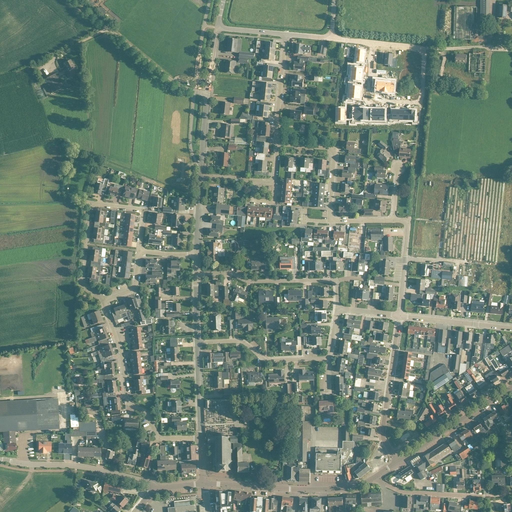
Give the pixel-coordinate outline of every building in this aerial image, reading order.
[(493,13),(493,1),(484,0),(484,13),(493,13)] [(506,19),(507,5),(500,5),(499,18),(506,19)] [(99,7),(95,11),(103,18),(104,17),(106,14),(99,7)] [(483,9),(466,8),(466,19),(462,18),(461,40),(481,41),(483,9)] [(10,39),(9,32),(2,33),(3,40),(10,39)] [(229,46),(228,46),(227,52),(237,53),(238,40),(229,39),(230,39),(229,46)] [(303,52),(310,53),(311,46),(304,46),(304,45),(296,44),(295,54),(303,55),(303,52)] [(357,51),(356,63),(363,64),(364,51),(362,51),(360,50),(359,51),(357,51)] [(470,54),(469,59),(469,72),(474,73),(474,77),(480,77),(480,73),(485,73),(486,51),(473,51),(473,54),(470,54)] [(396,68),(397,60),(392,59),(393,55),(386,54),(385,65),(389,66),(388,67),(396,68)] [(305,64),(305,62),(309,62),(309,58),(298,57),(298,61),(298,63),(294,63),(294,70),(304,72),(305,64)] [(64,63),(67,68),(64,69),(68,78),(75,75),(72,70),(75,69),(71,60),(64,63)] [(234,74),(236,62),(226,61),(226,65),(226,73),(225,73),(234,74)] [(350,65),(349,74),(350,75),(350,74),(362,75),(363,70),(356,69),(356,66),(350,65)] [(65,87),(58,73),(45,79),(52,94),(65,87)] [(347,80),(346,83),(348,83),(354,84),(355,81),(361,82),(362,75),(350,74),(350,75),(349,80),(347,80)] [(292,87),(303,88),(304,80),(302,80),(302,76),(295,76),(295,79),(293,79),(292,87)] [(375,80),(374,86),(377,86),(377,91),(382,92),(383,83),(384,80),(375,80)] [(348,83),(347,93),(348,93),(348,92),(360,93),(361,88),(354,87),(354,84),(348,83)] [(294,89),(293,93),(294,93),(294,96),(291,96),(290,103),(301,104),(301,97),(300,97),(300,96),(305,97),(306,90),(294,89)] [(345,98),(345,101),(350,102),(353,102),(353,99),(360,99),(360,93),(348,92),(348,93),(348,98),(345,98)] [(220,115),(229,116),(230,103),(222,102),(220,115)] [(318,116),(319,109),(305,107),(304,114),(318,116)] [(351,116),(351,124),(355,124),(355,122),(361,122),(360,122),(361,110),(360,110),(355,110),(355,116),(351,116)] [(360,110),(361,110),(360,122),(361,122),(366,122),(366,123),(369,123),(370,117),(366,116),(367,110),(360,110)] [(370,117),(369,123),(379,123),(379,110),(373,110),(373,117),(370,117)] [(379,110),(379,123),(388,123),(388,117),(384,117),(385,110),(379,110)] [(290,115),(290,119),(301,120),(302,112),(291,111),(290,111),(290,115)] [(393,117),(389,117),(389,124),(393,124),(393,121),(398,121),(398,112),(393,112),(393,117)] [(415,112),(409,112),(409,121),(414,121),(414,124),(418,124),(419,117),(415,117),(415,112)] [(261,131),(270,132),(271,126),(270,126),(270,123),(258,122),(258,128),(261,128),(261,131)] [(222,124),(221,129),(222,129),(221,138),(230,139),(231,125),(222,124)] [(257,133),(257,139),(266,140),(266,137),(270,137),(270,132),(261,131),(261,134),(257,133)] [(269,149),(269,144),(266,143),(266,140),(257,139),(256,145),(260,145),(260,148),(268,149),(269,149)] [(385,150),(388,147),(381,141),(378,144),(385,150)] [(405,158),(410,158),(410,150),(400,149),(401,141),(399,141),(393,141),(392,141),(394,152),(400,152),(399,157),(405,158)] [(355,143),(352,143),(347,143),(347,150),(349,150),(349,153),(356,154),(360,154),(361,149),(357,149),(355,149),(355,143)] [(269,149),(268,149),(260,148),(256,148),(256,151),(257,152),(257,157),(256,157),(265,158),(265,154),(268,155),(269,149)] [(382,149),(377,156),(385,163),(391,156),(382,149)] [(229,154),(226,154),(221,153),(220,166),(228,167),(229,154)] [(258,166),(267,167),(267,161),(265,161),(265,158),(256,157),(255,164),(259,164),(258,166)] [(358,168),(359,161),(355,161),(356,157),(346,157),(346,164),(352,164),(352,168),(355,168),(358,168)] [(293,158),(286,158),(285,168),(289,168),(289,172),(296,172),(296,165),(293,165),(293,158)] [(312,173),(313,167),(313,166),(313,164),(309,164),(310,160),(301,159),(301,168),(306,168),(306,172),(312,173)] [(324,176),(324,178),(329,179),(329,170),(326,170),(327,161),(319,160),(319,164),(313,164),(313,166),(313,167),(319,168),(318,176),(324,176)] [(255,170),(255,175),(263,176),(264,172),(267,173),(267,167),(258,166),(258,169),(255,169),(255,170)] [(384,170),(384,167),(375,166),(374,172),(377,172),(377,178),(386,179),(387,171),(384,170)] [(355,174),(355,168),(349,168),(348,171),(343,171),(343,172),(342,172),(341,177),(343,177),(351,178),(352,173),(355,174)] [(101,181),(99,180),(97,182),(94,193),(100,195),(101,191),(103,191),(103,190),(106,191),(105,192),(106,192),(106,191),(107,186),(109,180),(104,179),(103,183),(101,181)] [(442,257),(447,258),(497,263),(505,179),(480,179),(479,190),(449,187),(442,257)] [(342,185),(341,193),(346,193),(353,194),(353,190),(350,190),(350,186),(354,186),(355,183),(348,182),(347,185),(342,185)] [(107,186),(106,191),(109,191),(108,195),(116,197),(117,193),(117,192),(120,193),(120,194),(122,189),(122,186),(115,184),(114,188),(110,187),(107,186)] [(213,198),(213,202),(222,203),(224,203),(226,202),(227,187),(232,187),(232,185),(224,184),(224,189),(215,188),(214,198),(213,198)] [(387,196),(387,195),(388,186),(375,185),(374,194),(366,194),(365,198),(377,199),(375,198),(376,195),(387,196)] [(131,198),(135,199),(136,195),(137,189),(134,188),(134,190),(125,187),(123,196),(131,198)] [(144,200),(147,201),(149,192),(140,190),(138,198),(144,200)] [(153,207),(158,208),(161,208),(162,199),(158,199),(158,195),(151,194),(150,203),(154,204),(153,207)] [(163,208),(163,212),(171,213),(172,209),(165,208),(165,206),(166,206),(166,200),(164,199),(163,208)] [(184,199),(176,199),(174,199),(174,210),(184,211),(184,207),(183,207),(184,199)] [(339,212),(350,213),(350,208),(350,205),(350,200),(351,200),(349,200),(344,199),(343,205),(340,204),(339,212)] [(376,207),(376,211),(385,212),(385,205),(386,205),(386,202),(376,201),(375,207),(376,207)] [(217,205),(216,214),(221,215),(229,215),(230,206),(217,205)] [(288,217),(298,218),(298,211),(295,211),(296,208),(284,207),(283,214),(288,214),(288,217)] [(96,211),(95,217),(106,218),(106,215),(107,215),(107,210),(98,209),(98,212),(96,211)] [(161,214),(152,213),(152,217),(153,217),(152,224),(160,225),(161,214)] [(180,228),(180,223),(183,223),(184,216),(181,216),(176,216),(171,215),(171,223),(171,228),(180,228)] [(217,227),(223,227),(224,221),(220,221),(221,217),(212,216),(211,223),(217,224),(217,227)] [(99,226),(108,227),(113,228),(113,226),(109,226),(109,224),(105,224),(106,218),(95,217),(95,222),(99,223),(99,226)] [(288,220),(282,220),(282,226),(290,227),(290,224),(297,224),(298,218),(288,217),(288,220)] [(93,234),(101,235),(104,235),(105,230),(108,230),(108,227),(99,226),(94,225),(93,234)] [(219,233),(223,234),(223,227),(217,227),(216,230),(210,229),(210,236),(219,237),(219,233)] [(381,228),(368,229),(368,238),(371,238),(371,240),(381,240),(381,238),(384,238),(384,228),(381,228)] [(149,235),(148,244),(161,245),(161,240),(162,237),(162,231),(158,230),(157,236),(154,236),(149,235)] [(314,243),(314,241),(315,234),(312,234),(312,230),(306,230),(306,233),(302,233),(302,238),(301,242),(314,243)] [(315,233),(315,234),(314,241),(319,242),(319,243),(322,243),(322,239),(323,231),(318,231),(317,233),(315,233)] [(325,244),(330,244),(331,234),(328,234),(329,231),(323,231),(322,239),(325,240),(325,244)] [(334,235),(331,234),(330,244),(330,245),(335,245),(337,241),(339,241),(340,232),(334,232),(334,235)] [(345,233),(340,232),(339,241),(342,241),(342,243),(347,244),(347,240),(345,240),(345,233)] [(359,245),(359,248),(359,249),(363,250),(365,236),(361,235),(358,234),(350,233),(349,244),(359,245)] [(104,235),(101,235),(93,234),(92,239),(94,240),(94,243),(97,243),(103,244),(104,235)] [(172,246),(181,246),(181,242),(181,239),(182,239),(183,235),(173,235),(172,246)] [(385,238),(385,251),(381,251),(381,255),(385,255),(385,251),(393,251),(393,248),(392,248),(392,238),(385,238)] [(222,240),(221,240),(216,240),(216,244),(210,244),(210,250),(208,250),(208,254),(210,254),(210,263),(213,263),(213,264),(214,264),(214,263),(218,263),(218,254),(222,254),(222,244),(225,244),(225,240),(222,240)] [(91,250),(90,256),(101,257),(103,257),(105,258),(106,249),(104,249),(102,249),(96,248),(93,248),(92,250),(91,250)] [(90,256),(90,261),(91,262),(91,265),(94,265),(100,266),(100,262),(102,263),(103,257),(101,257),(90,256)] [(291,257),(281,258),(281,261),(281,264),(281,269),(287,269),(292,269),(292,264),(295,264),(295,259),(295,257),(291,257)] [(161,271),(161,266),(158,266),(158,265),(156,265),(157,261),(146,261),(146,268),(152,268),(152,271),(161,271)] [(252,262),(248,262),(248,267),(252,267),(252,270),(259,270),(259,272),(265,272),(265,270),(265,265),(265,261),(252,261),(252,262)] [(171,264),(167,264),(167,268),(167,272),(167,275),(175,275),(175,270),(179,270),(179,266),(180,266),(180,265),(179,265),(179,262),(171,262),(171,264)] [(89,267),(88,273),(96,274),(96,271),(99,271),(102,272),(103,266),(102,266),(100,266),(94,265),(91,265),(91,266),(91,268),(89,267)] [(422,265),(421,276),(426,276),(429,276),(429,273),(432,273),(431,279),(437,279),(440,279),(442,279),(444,280),(452,280),(452,272),(442,271),(442,272),(440,272),(440,271),(432,271),(432,270),(433,266),(429,266),(429,265),(427,265),(422,265)] [(158,278),(161,278),(161,272),(157,272),(152,272),(152,276),(146,276),(146,283),(156,283),(156,279),(158,279),(158,278)] [(88,273),(87,278),(90,279),(89,282),(98,283),(99,278),(99,277),(95,277),(96,274),(88,273)] [(465,275),(462,286),(468,287),(471,276),(465,275)] [(222,292),(223,300),(224,300),(224,308),(228,308),(228,300),(228,292),(228,287),(224,287),(224,281),(216,281),(216,285),(208,285),(208,296),(214,296),(214,294),(219,294),(220,293),(220,292),(222,292)] [(416,290),(424,291),(425,281),(417,281),(416,290)] [(179,288),(174,288),(157,289),(157,297),(161,297),(160,291),(169,291),(169,292),(172,292),(172,296),(179,296),(179,288)] [(240,298),(245,300),(247,294),(241,291),(241,290),(237,288),(234,295),(235,295),(233,300),(238,302),(240,298)] [(301,301),(301,296),(301,291),(296,291),(296,292),(289,292),(289,291),(289,295),(285,295),(285,300),(288,300),(289,301),(301,301)] [(259,292),(260,297),(260,303),(273,302),(273,292),(266,293),(266,292),(259,292)] [(385,297),(385,301),(393,301),(393,295),(386,294),(373,293),(373,299),(379,299),(379,297),(385,297)] [(429,307),(431,294),(427,294),(426,300),(423,300),(422,306),(429,307)] [(467,303),(467,299),(468,296),(462,296),(462,295),(453,294),(452,297),(452,302),(455,302),(454,310),(460,310),(461,303),(467,303)] [(417,295),(411,295),(411,300),(416,301),(416,303),(421,303),(422,295),(417,295)] [(435,296),(434,301),(433,306),(437,306),(436,308),(444,309),(445,300),(444,300),(444,297),(435,296)] [(128,302),(130,307),(131,310),(138,308),(139,311),(137,311),(137,313),(139,322),(140,322),(141,325),(145,325),(145,324),(152,324),(152,323),(153,323),(152,319),(151,319),(146,320),(146,321),(145,321),(142,310),(142,306),(141,304),(140,299),(137,300),(136,299),(128,302)] [(483,312),(483,313),(484,303),(484,301),(480,300),(480,302),(472,301),(471,312),(478,312),(478,311),(483,312)] [(167,302),(166,302),(166,304),(166,308),(172,308),(173,312),(178,311),(180,311),(179,304),(173,305),(172,302),(167,302)] [(491,306),(491,309),(490,314),(502,315),(503,304),(499,304),(498,307),(491,306)] [(124,305),(119,307),(121,315),(122,317),(127,315),(129,320),(132,319),(129,311),(127,306),(125,307),(124,305)] [(111,312),(115,321),(123,319),(122,317),(121,315),(119,307),(113,309),(114,311),(111,312)] [(90,314),(91,320),(101,316),(99,311),(90,314)] [(324,311),(319,311),(315,311),(316,317),(315,317),(315,319),(316,321),(317,322),(318,324),(321,323),(321,322),(324,321),(324,322),(325,322),(325,321),(326,321),(326,314),(324,314),(324,311)] [(91,320),(93,325),(103,322),(101,316),(91,320)] [(212,322),(213,331),(221,330),(221,325),(220,316),(210,316),(212,316),(212,321),(211,321),(211,322),(212,322)] [(264,316),(263,316),(263,319),(263,324),(267,324),(267,329),(271,329),(271,328),(279,328),(279,324),(284,324),(284,319),(279,319),(279,318),(267,319),(267,316),(264,316)] [(245,329),(245,331),(253,331),(253,329),(253,319),(238,320),(239,329),(245,329)] [(344,334),(344,339),(351,340),(352,340),(352,337),(353,334),(353,328),(355,321),(348,320),(347,327),(350,328),(349,335),(344,334)] [(379,330),(387,331),(389,324),(380,323),(373,322),(369,321),(368,330),(372,330),(372,326),(379,327),(379,330)] [(166,327),(164,327),(162,328),(162,332),(164,333),(166,333),(166,334),(173,334),(173,328),(172,328),(172,322),(166,322),(166,327)] [(314,324),(300,324),(301,329),(307,328),(308,328),(308,331),(312,331),(312,334),(319,334),(319,335),(319,334),(321,334),(321,327),(314,327),(314,324)] [(91,333),(93,332),(95,337),(106,333),(105,328),(99,330),(98,326),(93,328),(90,329),(91,333)] [(439,335),(439,343),(438,353),(445,354),(445,350),(445,347),(442,346),(442,344),(446,344),(447,331),(440,330),(439,335)] [(374,332),(374,335),(376,335),(375,340),(380,341),(382,342),(387,342),(388,335),(383,334),(382,334),(382,333),(374,332)] [(99,341),(98,342),(99,345),(108,342),(106,339),(108,338),(106,333),(95,337),(88,339),(89,343),(96,341),(96,340),(99,339),(99,341)] [(474,342),(473,357),(477,357),(478,346),(482,347),(482,343),(483,340),(483,335),(477,334),(476,342),(474,342)] [(486,337),(485,350),(487,350),(490,350),(491,347),(494,348),(494,344),(494,341),(495,336),(489,336),(488,338),(486,337)] [(361,341),(361,346),(364,346),(370,347),(369,354),(377,355),(378,353),(385,354),(386,348),(378,347),(377,347),(377,344),(372,343),(365,342),(361,341)] [(99,355),(112,350),(111,345),(109,345),(108,342),(99,345),(100,348),(99,349),(99,351),(98,352),(99,355)] [(287,342),(282,342),(282,351),(283,351),(283,352),(284,352),(284,351),(297,351),(296,342),(287,342)] [(166,352),(165,352),(165,356),(178,355),(178,348),(177,348),(177,343),(170,343),(171,349),(170,349),(167,349),(166,350),(166,352)] [(511,350),(509,346),(500,351),(503,357),(511,351),(511,350)] [(105,356),(105,358),(114,355),(112,350),(99,355),(100,358),(105,356)] [(368,353),(367,358),(372,359),(371,367),(375,367),(380,368),(381,365),(383,366),(384,359),(379,358),(377,358),(377,355),(369,354),(368,353)] [(214,362),(215,368),(218,368),(218,362),(223,362),(223,361),(223,354),(214,355),(214,362)] [(491,355),(488,357),(491,362),(492,365),(496,371),(498,369),(501,373),(500,373),(503,377),(509,373),(507,369),(509,368),(508,367),(506,364),(499,368),(494,360),(491,355)] [(111,360),(104,362),(104,367),(98,368),(97,369),(97,371),(98,371),(114,369),(113,363),(112,364),(111,360)] [(461,363),(459,375),(470,368),(471,362),(467,362),(467,364),(461,363)] [(431,373),(429,383),(431,386),(432,386),(434,391),(440,387),(445,384),(448,382),(451,380),(453,378),(449,372),(444,364),(431,373)] [(382,371),(375,370),(375,369),(370,368),(368,379),(379,381),(379,377),(382,377),(382,371)] [(114,375),(114,369),(98,371),(98,373),(102,373),(105,373),(106,379),(113,379),(112,375),(114,375)] [(269,379),(266,379),(266,388),(270,388),(270,384),(285,383),(284,379),(284,374),(284,371),(279,372),(279,374),(277,375),(277,376),(274,376),(274,375),(269,375),(269,378),(269,379)] [(300,373),(299,373),(299,378),(299,381),(309,381),(314,380),(314,381),(318,381),(317,378),(317,375),(314,376),(314,375),(313,375),(313,372),(307,373),(306,371),(304,371),(300,371),(300,373)] [(493,371),(485,376),(488,381),(490,380),(492,384),(499,380),(496,376),(496,375),(493,371)] [(216,377),(214,377),(215,388),(222,388),(225,388),(224,380),(229,380),(229,372),(222,373),(222,372),(216,373),(216,377)] [(253,373),(248,373),(249,384),(262,383),(262,373),(257,373),(257,374),(255,374),(253,374),(253,373)] [(468,373),(467,374),(465,375),(470,383),(473,381),(468,373)] [(140,380),(134,381),(135,386),(143,385),(145,385),(145,380),(150,379),(149,376),(140,377),(140,380)] [(477,381),(476,382),(479,387),(482,391),(489,387),(486,382),(483,377),(482,378),(479,380),(477,381)] [(462,388),(457,381),(456,378),(453,380),(455,382),(455,383),(459,390),(462,388)] [(113,379),(106,379),(98,380),(99,383),(102,383),(102,388),(103,388),(116,387),(115,381),(113,381),(113,379)] [(172,392),(173,393),(174,392),(175,391),(176,390),(176,389),(179,389),(179,381),(167,382),(168,385),(171,385),(171,389),(171,390),(171,391),(171,392),(172,392)] [(401,383),(400,389),(410,391),(410,390),(411,384),(407,384),(401,383)] [(340,396),(352,396),(352,390),(344,390),(344,384),(336,385),(337,391),(339,391),(340,396)] [(475,395),(478,393),(475,389),(471,384),(465,388),(471,398),(472,397),(473,397),(475,396),(475,395)] [(135,392),(140,391),(140,395),(150,393),(150,390),(146,390),(146,388),(143,388),(143,385),(135,386),(135,392)] [(107,397),(115,396),(115,393),(116,393),(116,387),(103,388),(104,393),(102,393),(103,397),(107,397)] [(400,389),(399,396),(409,397),(410,391),(400,389)] [(455,395),(455,396),(457,398),(455,400),(459,405),(460,404),(461,404),(468,400),(465,396),(462,391),(461,392),(460,392),(458,394),(455,395)] [(379,394),(374,393),(370,392),(369,396),(366,395),(365,400),(372,402),(372,400),(378,401),(379,394)] [(448,394),(445,396),(446,397),(448,400),(447,400),(450,405),(448,407),(451,411),(452,411),(453,411),(454,410),(455,409),(454,409),(457,407),(454,403),(454,402),(454,403),(452,400),(454,399),(451,393),(448,394)] [(107,397),(103,397),(104,406),(108,406),(109,405),(109,406),(120,404),(119,399),(115,399),(115,396),(107,397)] [(36,402),(36,400),(0,402),(0,432),(3,432),(4,444),(3,444),(3,451),(12,451),(12,450),(16,450),(16,439),(15,439),(15,432),(37,430),(59,429),(59,425),(58,406),(57,399),(36,402)] [(328,411),(329,414),(334,414),(333,406),(333,401),(333,402),(320,403),(320,402),(320,407),(320,412),(328,411)] [(168,407),(172,407),(172,413),(179,413),(179,411),(178,412),(178,407),(180,407),(180,402),(168,403),(168,407)] [(367,411),(371,412),(376,412),(377,405),(362,403),(362,406),(368,407),(367,411)] [(109,405),(108,406),(108,411),(110,411),(111,411),(111,412),(111,416),(120,415),(120,410),(121,410),(120,404),(109,406),(109,405)] [(437,413),(437,414),(440,418),(447,414),(441,405),(437,408),(440,412),(437,413)] [(283,462),(283,466),(287,466),(287,465),(297,466),(296,481),(298,482),(299,482),(310,482),(310,476),(310,474),(311,465),(310,465),(310,462),(310,461),(308,461),(308,447),(308,446),(308,441),(311,441),(311,439),(312,439),(312,422),(305,422),(305,406),(298,406),(298,414),(293,414),(293,415),(293,463),(283,462)] [(508,412),(507,410),(504,406),(499,409),(503,416),(506,414),(508,418),(511,415),(511,411),(511,410),(508,412)] [(422,421),(424,417),(428,410),(424,407),(417,418),(422,421)] [(405,412),(404,419),(411,420),(411,416),(413,416),(413,411),(405,410),(405,412)] [(495,412),(489,416),(494,423),(494,424),(495,425),(498,424),(495,419),(498,417),(498,416),(495,412)] [(366,424),(375,425),(376,417),(363,415),(362,419),(367,420),(366,424)] [(437,421),(433,415),(428,418),(430,420),(424,424),(427,428),(437,421)] [(485,422),(482,423),(485,427),(487,431),(490,429),(489,428),(494,424),(494,423),(489,416),(486,417),(483,419),(483,420),(485,422)] [(176,427),(177,427),(177,430),(186,430),(186,423),(177,423),(177,422),(179,422),(179,418),(172,418),(172,422),(174,422),(174,425),(176,425),(176,427)] [(125,420),(125,427),(133,428),(137,428),(137,420),(125,420)] [(79,431),(71,431),(71,433),(71,437),(86,436),(86,439),(92,439),(92,436),(96,436),(96,427),(97,427),(97,422),(79,423),(79,431)] [(479,422),(473,426),(475,431),(473,432),(477,437),(478,436),(479,436),(480,436),(480,435),(482,434),(484,437),(489,434),(489,433),(487,431),(485,427),(483,428),(479,422)] [(365,436),(373,437),(375,430),(362,428),(361,432),(365,432),(365,435),(365,436)] [(463,433),(466,438),(469,441),(474,438),(470,431),(469,432),(468,430),(463,433)] [(205,437),(205,440),(208,440),(208,443),(213,443),(213,467),(213,468),(213,469),(214,470),(215,470),(216,472),(218,472),(225,472),(227,472),(227,470),(237,470),(237,472),(248,472),(248,469),(248,467),(248,463),(242,463),(242,443),(237,443),(237,436),(227,436),(226,436),(225,436),(225,435),(224,434),(223,434),(222,433),(221,433),(220,433),(219,434),(218,435),(218,436),(218,437),(216,437),(216,436),(215,436),(215,437),(210,437),(205,437)] [(107,453),(105,458),(106,458),(106,459),(106,460),(107,460),(108,460),(109,460),(109,459),(112,460),(113,456),(114,456),(115,451),(117,441),(112,439),(110,448),(112,448),(112,452),(111,451),(111,450),(108,450),(107,451),(107,453)] [(453,450),(457,448),(458,451),(461,449),(454,439),(448,443),(453,450)] [(315,467),(315,474),(342,475),(342,468),(342,466),(342,464),(345,464),(343,466),(344,467),(354,447),(354,442),(348,441),(343,441),(343,449),(316,448),(315,459),(316,459),(315,467)] [(51,442),(39,442),(39,453),(46,453),(46,451),(51,452),(51,442)] [(452,451),(449,447),(447,443),(421,459),(427,469),(432,465),(440,459),(452,451)] [(57,450),(57,451),(58,452),(59,452),(59,454),(71,454),(71,449),(71,444),(67,444),(59,444),(59,449),(59,450),(58,450),(57,450)] [(160,446),(160,451),(160,454),(162,454),(162,456),(160,456),(160,461),(157,461),(157,466),(158,471),(166,470),(165,456),(165,446),(160,446)] [(92,448),(86,448),(86,457),(94,457),(94,453),(92,452),(92,448)] [(94,453),(94,457),(101,457),(101,449),(95,449),(92,448),(92,452),(94,453)] [(129,458),(127,463),(135,465),(138,450),(135,449),(133,455),(130,454),(129,455),(128,458),(129,458)] [(463,460),(468,456),(466,454),(463,449),(458,453),(463,460)] [(142,458),(141,461),(140,466),(147,468),(149,460),(152,461),(153,450),(148,450),(146,459),(142,458)] [(382,461),(385,460),(379,451),(371,456),(370,455),(365,459),(365,460),(357,465),(363,474),(366,472),(366,473),(370,471),(380,466),(379,465),(383,463),(382,461)] [(504,451),(496,451),(497,469),(505,468),(504,451)] [(169,461),(169,456),(165,456),(166,470),(176,470),(175,461),(169,461)] [(419,458),(411,463),(414,467),(422,462),(419,458)] [(421,459),(421,460),(422,462),(414,467),(417,471),(422,480),(430,475),(431,474),(432,475),(443,470),(441,467),(430,472),(428,473),(426,469),(427,469),(421,459)] [(347,481),(354,480),(352,472),(355,470),(356,464),(345,466),(347,473),(345,474),(347,481)] [(287,477),(287,481),(296,482),(296,481),(297,466),(287,465),(287,466),(287,476),(287,477)] [(405,479),(407,482),(412,479),(410,475),(414,473),(410,467),(399,474),(403,480),(405,479)] [(457,483),(457,489),(465,489),(464,469),(460,470),(461,483),(457,483)] [(505,487),(505,476),(492,477),(492,478),(493,483),(499,483),(499,487),(505,487)] [(478,480),(473,480),(473,486),(474,491),(481,490),(481,485),(480,478),(478,478),(478,480)] [(83,480),(82,487),(86,488),(86,489),(95,491),(95,492),(100,493),(101,486),(97,485),(97,484),(92,483),(92,482),(83,480)] [(119,494),(119,493),(119,490),(120,490),(121,486),(105,482),(103,490),(119,494)] [(235,491),(235,493),(234,499),(235,500),(238,500),(237,504),(237,506),(240,506),(240,504),(241,500),(242,492),(235,491)] [(233,511),(233,505),(230,504),(231,493),(218,492),(216,495),(216,503),(216,504),(217,505),(216,505),(216,506),(217,506),(217,507),(216,507),(216,508),(217,508),(217,509),(216,509),(216,510),(217,510),(217,511),(233,511)] [(250,511),(250,501),(251,493),(242,492),(241,500),(246,500),(246,503),(244,511),(250,511),(251,511),(250,511)] [(382,506),(381,493),(361,494),(362,507),(382,506)] [(346,501),(345,501),(346,511),(349,511),(349,507),(352,506),(352,503),(356,503),(356,495),(346,495),(346,501)] [(111,501),(114,504),(118,507),(120,505),(123,507),(125,505),(126,505),(128,503),(127,502),(127,501),(126,499),(125,499),(124,499),(123,498),(121,496),(118,499),(115,496),(111,501)] [(417,496),(416,505),(425,505),(424,507),(425,507),(424,510),(427,510),(429,497),(421,496),(421,497),(417,496)] [(290,511),(292,504),(293,499),(282,497),(281,510),(282,510),(283,507),(284,507),(284,506),(287,506),(286,511),(290,511)] [(440,504),(440,498),(431,497),(430,507),(431,507),(431,509),(431,510),(435,511),(436,510),(439,510),(443,510),(446,511),(447,504),(440,504)] [(268,500),(267,511),(276,511),(277,498),(273,498),(273,499),(268,499),(268,500)] [(267,511),(268,500),(265,500),(263,500),(263,499),(263,500),(261,500),(261,501),(258,500),(256,499),(256,500),(253,499),(254,499),(251,499),(250,499),(250,501),(250,511),(251,511),(250,511),(267,511)] [(319,510),(319,499),(311,499),(311,508),(310,508),(309,511),(314,511),(315,511),(315,510),(319,510)] [(108,508),(110,510),(112,511),(119,511),(120,511),(112,503),(109,500),(107,502),(110,505),(108,508)] [(195,511),(196,511),(195,511),(194,505),(190,506),(189,501),(177,502),(178,505),(175,505),(175,508),(168,508),(168,511),(195,511)] [(464,508),(478,510),(479,502),(470,501),(469,505),(465,505),(464,508)] [(459,511),(460,511),(461,506),(457,506),(457,504),(450,502),(449,510),(453,510),(452,511),(459,511)]
